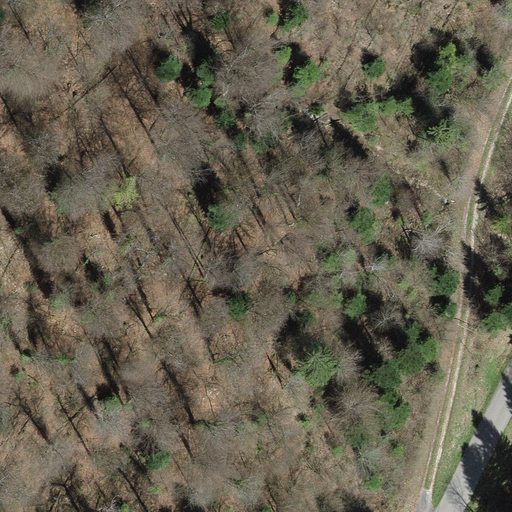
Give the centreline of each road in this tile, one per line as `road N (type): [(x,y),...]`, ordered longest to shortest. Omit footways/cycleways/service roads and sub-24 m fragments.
road 1 (track): [(511,90),(483,164),(418,511)]
road 2 (unclassified): [(511,386),(443,511)]
